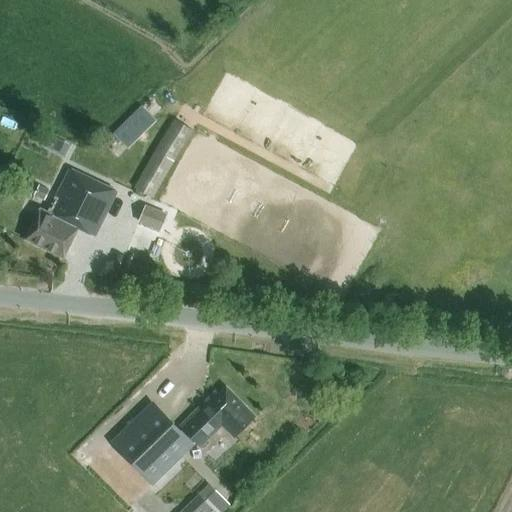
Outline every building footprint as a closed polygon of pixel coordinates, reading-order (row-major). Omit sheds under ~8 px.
[(157,119),(142,104),(114,132),(129,147),(157,119)] [(151,198),(192,131),(174,120),(134,187),(151,198)] [(37,183),(50,190),(58,175),(44,169),(37,183)] [(94,237),(115,192),(70,171),(49,214),(40,209),(25,240),(62,258),(77,228),(94,237)] [(44,201),(49,191),(38,186),(33,196),(44,201)] [(159,229),(164,215),(144,208),(139,222),(159,229)] [(215,392),(204,402),(206,404),(201,409),(199,408),(179,427),(183,430),(180,433),(151,404),(111,443),(152,485),(195,443),(199,447),(221,426),(233,438),(254,417),(225,388),(218,395),(215,392)] [(214,511),(200,498),(185,511),(214,511)]
